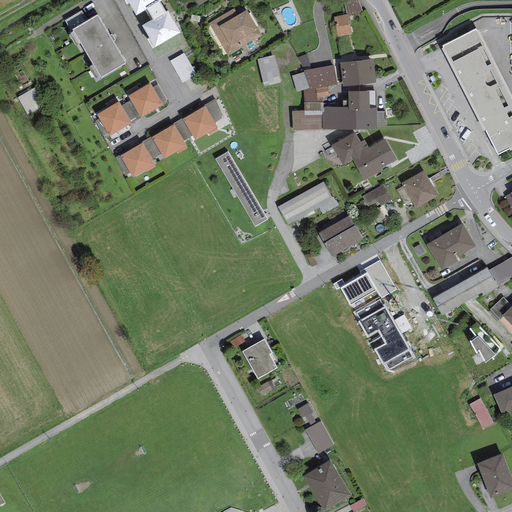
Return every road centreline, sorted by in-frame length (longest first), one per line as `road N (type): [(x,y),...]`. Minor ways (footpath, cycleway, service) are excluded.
road 1 (residential): [(206,346),(473,192)]
road 2 (residential): [(374,0),(473,192)]
road 3 (unclassified): [(206,346),(295,511)]
